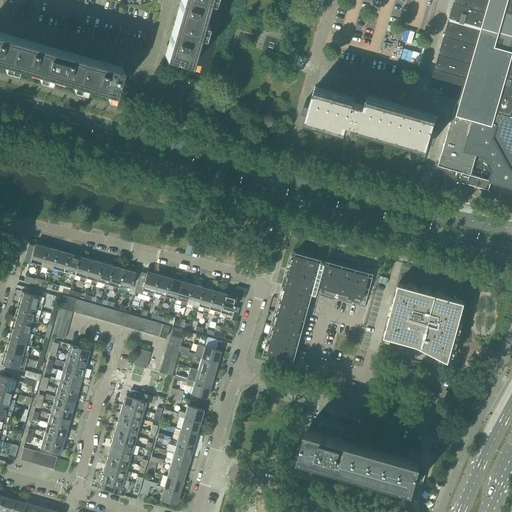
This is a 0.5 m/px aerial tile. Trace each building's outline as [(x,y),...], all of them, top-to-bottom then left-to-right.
[(190,63),(208,0),(181,0),(165,55),(190,63)] [(511,0),(454,0),(430,85),(431,85),(443,89),(442,89),(441,93),(445,94),(480,104),(479,106),(457,100),(457,101),(454,109),(454,110),(442,151),(441,156),(435,174),(489,190),(491,181),(492,179),(507,183),(511,184),(511,114),(511,115),(511,111),(511,0)] [(0,59),(115,92),(118,81),(122,67),(0,32),(0,59)] [(115,92),(121,94),(124,82),(118,81),(115,92)] [(121,94),(126,95),(130,84),(124,82),(121,94)] [(169,95),(165,107),(165,108),(177,112),(181,96),(184,87),(172,83),(169,95)] [(126,95),(132,97),(135,86),(130,84),(126,95)] [(132,97),(137,99),(141,87),(135,86),(132,97)] [(311,101),(306,100),(304,107),(309,108),(306,118),(346,129),(348,124),(428,146),(431,137),(436,138),(438,131),(433,130),(435,122),(437,115),(359,93),(358,98),(315,86),(311,101)] [(137,99),(143,100),(146,89),(141,87),(137,99)] [(143,100),(149,102),(152,90),(146,89),(143,100)] [(149,102),(154,103),(157,92),(152,90),(149,102)] [(154,103),(160,105),(163,94),(157,92),(154,103)] [(160,105),(165,107),(169,95),(163,94),(160,105)] [(40,269),(42,264),(41,264),(46,247),(35,243),(30,261),(36,263),(35,268),(40,269)] [(51,272),(53,267),(57,250),(46,247),(41,264),(42,264),(47,266),(46,271),(51,272)] [(62,275),(64,270),(68,253),(57,250),(53,267),(59,269),(57,274),(62,275)] [(74,279),(75,274),(75,273),(80,256),(68,253),(64,270),(70,272),(68,277),(74,279)] [(284,293),(283,298),(268,352),(292,359),(308,300),(310,292),(317,294),(326,263),(295,254),(287,285),(284,293)] [(85,282),(86,277),(91,259),(80,256),(75,273),(75,274),(81,275),(79,280),(85,282)] [(90,283),(96,285),(97,280),(102,262),(91,259),(86,277),(92,278),(90,283)] [(107,288),(108,283),(113,266),(102,262),(97,280),(96,285),(107,288)] [(370,274),(328,263),(322,287),(363,298),(370,274)] [(118,291),(119,286),(124,269),(113,266),(108,283),(114,285),(113,290),(118,291)] [(135,294),(136,292),(135,292),(141,274),(140,274),(135,272),(124,269),(119,286),(125,288),(124,293),(129,294),(129,292),(135,294)] [(153,297),(154,292),(158,274),(147,271),(147,273),(141,271),(140,274),(141,274),(135,292),(136,292),(153,297)] [(164,300),(165,295),(170,277),(158,274),(154,292),(160,293),(158,298),(164,300)] [(25,275),(24,281),(36,284),(37,278),(25,275)] [(388,278),(380,276),(379,281),(386,284),(387,284),(388,278)] [(175,303),(176,298),(181,281),(170,277),(165,295),(171,297),(170,302),(175,303)] [(186,306),(187,301),(192,284),(181,281),(176,298),(182,300),(181,305),(186,306)] [(420,339),(432,342),(430,350),(449,360),(451,354),(453,348),(456,349),(459,349),(459,350),(460,350),(461,331),(462,322),(462,313),(463,300),(463,299),(462,299),(445,295),(436,292),(431,291),(422,289),(417,287),(416,287),(408,285),(399,282),(398,287),(393,303),(390,314),(385,335),(387,335),(392,337),(405,340),(407,334),(419,337),(418,339),(419,339),(420,339)] [(197,309),(198,304),(203,287),(192,284),(187,301),(193,303),(192,308),(197,309)] [(208,313),(209,308),(214,290),(203,287),(198,304),(204,306),(203,311),(208,313)] [(219,316),(220,311),(225,293),(214,290),(209,308),(215,309),(214,314),(219,316)] [(20,297),(18,303),(36,308),(41,310),(44,297),(22,291),(21,291),(23,292),(22,296),(20,297)] [(220,311),(226,312),(225,318),(235,321),(239,307),(234,306),(236,297),(225,293),(220,311)] [(64,295),(62,301),(74,305),(76,299),(64,295)] [(76,299),(74,305),(73,311),(78,312),(81,300),(76,299)] [(81,300),(78,312),(83,314),(87,302),(81,300)] [(62,301),(60,307),(73,311),(74,305),(62,301)] [(87,302),(83,314),(89,316),(92,303),(87,302)] [(16,309),(15,315),(33,320),(32,320),(37,322),(41,310),(36,308),(18,303),(18,304),(20,304),(19,309),(16,309)] [(92,303),(89,316),(94,317),(98,305),(92,303)] [(98,305),(94,317),(100,319),(103,307),(98,305)] [(60,307),(59,313),(71,316),(73,311),(60,307)] [(103,307),(100,319),(105,320),(109,308),(103,307)] [(109,308),(105,320),(111,322),(114,310),(109,308)] [(114,310),(111,322),(116,323),(119,311),(114,310)] [(119,311),(116,323),(121,325),(125,313),(119,311)] [(59,313),(57,318),(70,322),(71,316),(59,313)] [(125,313),(121,325),(127,326),(130,314),(125,313)] [(130,314),(127,326),(132,328),(136,316),(130,314)] [(13,321),(11,327),(29,332),(34,334),(36,328),(31,326),(32,320),(33,320),(15,315),(17,316),(15,321),(13,321)] [(136,316),(132,328),(138,330),(141,317),(136,316)] [(141,317),(138,330),(143,331),(146,319),(141,317)] [(57,318),(56,324),(68,327),(70,322),(57,318)] [(146,319),(143,331),(148,333),(152,321),(146,319)] [(152,321),(148,333),(154,334),(157,322),(152,321)] [(157,322),(154,334),(159,336),(163,324),(157,322)] [(56,324),(54,329),(66,333),(68,327),(56,324)] [(163,324),(159,336),(166,338),(170,326),(163,324)] [(9,333),(8,339),(26,344),(31,345),(32,340),(27,338),(29,332),(11,327),(13,328),(12,332),(9,333)] [(66,333),(54,329),(53,335),(65,339),(66,333)] [(172,329),(169,340),(181,343),(184,333),(172,329)] [(214,331),(213,335),(224,338),(226,332),(215,329),(214,331)] [(207,336),(205,345),(216,349),(219,340),(207,336)] [(6,345),(4,351),(22,356),(27,357),(29,352),(24,350),(26,344),(8,339),(10,340),(8,344),(6,345)] [(169,340),(167,345),(180,349),(181,343),(169,340)] [(70,344),(68,353),(88,359),(90,354),(89,353),(90,350),(70,344)] [(167,345),(166,350),(178,354),(180,349),(167,345)] [(194,356),(201,358),(217,362),(221,350),(205,346),(203,352),(196,350),(195,353),(194,356)] [(139,348),(137,354),(149,357),(151,352),(139,348)] [(166,350),(164,356),(177,359),(178,354),(166,350)] [(22,356),(4,351),(6,352),(5,356),(3,357),(1,363),(24,370),(27,357),(22,356)] [(68,353),(65,362),(85,367),(85,364),(87,363),(88,359),(68,353)] [(137,354),(136,359),(148,362),(149,357),(137,354)] [(164,356),(163,361),(175,365),(177,359),(164,356)] [(201,358),(198,369),(214,374),(217,362),(201,358)] [(148,362),(136,359),(134,364),(146,368),(148,362)] [(163,361),(161,366),(173,370),(175,365),(163,361)] [(65,362),(63,370),(83,376),(85,372),(84,370),(85,367),(65,362)] [(173,370),(161,366),(160,372),(172,375),(173,370)] [(198,369),(195,381),(211,386),(214,374),(198,369)] [(25,375),(25,376),(37,379),(39,374),(27,370),(27,371),(26,375),(25,375)] [(63,370),(60,379),(80,384),(80,382),(82,381),(83,376),(63,370)] [(0,387),(12,391),(17,393),(18,387),(13,386),(15,379),(0,375),(0,387)] [(182,375),(181,379),(187,381),(186,384),(193,386),(191,393),(207,398),(211,386),(195,381),(187,379),(188,377),(182,375)] [(37,379),(25,376),(26,377),(24,381),(23,381),(31,384),(29,391),(33,392),(37,379)] [(60,379),(58,387),(78,393),(80,389),(79,387),(80,384),(60,379)] [(0,400),(8,403),(13,405),(15,399),(10,398),(12,391),(0,387),(0,400)] [(58,387),(55,396),(75,402),(75,399),(77,398),(78,393),(58,387)] [(171,387),(170,393),(182,397),(184,391),(171,387)] [(124,399),(123,404),(143,409),(146,401),(146,399),(151,400),(153,396),(140,392),(130,390),(129,396),(126,395),(126,398),(124,399)] [(182,397),(170,393),(168,399),(180,403),(182,397)] [(55,396),(53,405),(74,411),(75,406),(74,404),(75,402),(55,396)] [(0,413),(5,415),(10,417),(11,411),(7,410),(8,403),(0,400),(0,413)] [(122,410),(121,413),(141,418),(143,409),(123,404),(121,408),(122,410)] [(53,405),(50,413),(70,419),(70,416),(72,415),(74,411),(53,405)] [(177,415),(184,417),(200,421),(204,409),(188,405),(186,412),(178,410),(178,413),(177,415)] [(0,426),(2,427),(1,428),(7,429),(8,423),(3,422),(5,415),(0,413),(0,426)] [(50,413),(48,422),(69,428),(70,424),(69,422),(70,419),(50,413)] [(119,416),(118,421),(139,427),(141,418),(121,413),(120,416),(119,416)] [(181,428),(197,433),(200,421),(184,417),(181,428)] [(117,427),(116,430),(136,436),(139,427),(118,421),(116,426),(117,427)] [(48,422),(45,431),(65,436),(65,434),(67,433),(69,428),(48,422)] [(304,471),(304,472),(305,469),(312,471),(312,472),(313,469),(325,472),(324,475),(325,475),(340,479),(338,484),(339,484),(354,488),(355,489),(355,488),(370,492),(370,493),(371,493),(385,497),(386,497),(401,501),(401,502),(402,502),(402,501),(403,499),(409,501),(409,502),(410,502),(411,497),(418,499),(426,473),(425,473),(425,474),(418,472),(421,463),(392,455),(394,449),(343,435),(345,428),(344,427),(343,429),(334,426),(333,427),(330,426),(327,425),(328,424),(323,423),(321,428),(319,434),(317,433),(306,430),(300,452),(295,469),(296,469),(304,471)] [(178,440),(194,445),(197,433),(181,428),(178,440)] [(114,434),(113,438),(134,444),(136,436),(116,430),(115,433),(114,434)] [(45,431),(43,439),(64,445),(65,441),(64,439),(65,436),(45,431)] [(176,445),(174,452),(190,456),(194,445),(178,440),(170,438),(171,436),(165,434),(164,439),(170,440),(169,443),(176,445)] [(112,444),(111,447),(131,453),(134,444),(113,438),(111,443),(112,444)] [(64,445),(43,439),(40,448),(60,454),(61,451),(62,450),(64,445)] [(12,444),(9,456),(14,457),(18,445),(12,444)] [(20,459),(26,461),(29,448),(24,447),(20,459)] [(109,451),(108,456),(129,462),(131,453),(111,447),(110,450),(109,451)] [(26,461),(31,462),(35,450),(29,448),(26,461)] [(31,462),(37,464),(40,452),(35,450),(31,462)] [(37,464),(42,465),(46,453),(40,452),(37,464)] [(174,452),(171,464),(187,468),(190,456),(174,452)] [(42,465),(48,467),(51,455),(46,453),(42,465)] [(51,455),(48,467),(54,469),(57,456),(51,455)] [(107,462),(106,465),(126,470),(129,462),(108,456),(106,460),(107,462)] [(171,464),(167,475),(183,480),(187,468),(171,464)] [(104,468),(103,473),(124,479),(126,470),(106,465),(105,468),(104,468)] [(124,479),(103,473),(100,482),(101,482),(103,483),(102,489),(123,495),(125,488),(121,487),(124,479)] [(167,475),(164,487),(180,492),(183,480),(167,475)] [(147,495),(150,485),(151,481),(145,479),(141,494),(147,495)] [(180,492),(164,487),(161,499),(177,504),(180,492)] [(0,505),(0,511),(3,511),(10,511),(14,499),(3,496),(0,505)] [(10,511),(23,511),(26,502),(14,499),(10,511)] [(23,511),(35,511),(37,506),(26,502),(23,511)]
